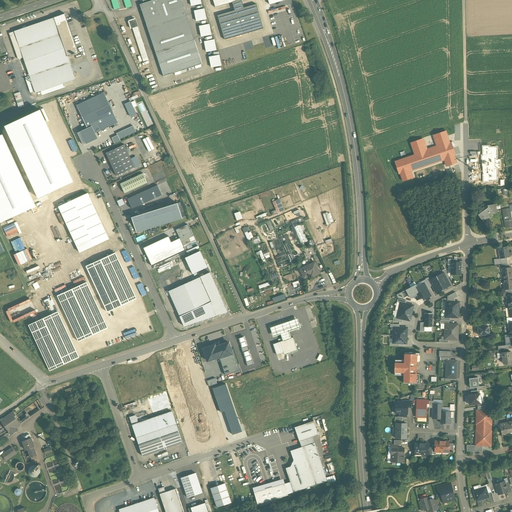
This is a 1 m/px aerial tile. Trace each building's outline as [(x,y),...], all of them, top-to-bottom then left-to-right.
[(142,0),(144,3),(140,5),(156,53),(194,40),(181,0),(142,0)] [(241,0),(240,0),(232,3),(235,11),(244,8),(241,0)] [(235,11),(218,16),(225,40),(264,29),(257,4),(244,8),(235,11)] [(205,8),(194,10),(197,21),(207,19),(205,8)] [(54,18),(14,32),(23,58),(25,63),(30,77),(35,91),(36,93),(41,91),(64,83),(76,80),(68,57),(73,55),(74,56),(76,55),(76,54),(79,53),(78,53),(65,14),(61,15),(55,18),(55,17),(54,18)] [(135,19),(129,21),(131,29),(133,28),(134,33),(139,32),(139,31),(135,19)] [(199,25),(201,37),(212,35),(210,24),(199,25)] [(23,58),(14,32),(10,33),(19,59),(23,58)] [(149,60),(139,32),(134,33),(144,62),(149,60)] [(215,39),(205,41),(206,52),(216,50),(215,39)] [(194,40),(156,53),(164,77),(202,64),(194,40)] [(209,56),(211,67),(222,66),(220,54),(209,56)] [(25,63),(21,64),(26,78),(30,77),(25,63)] [(30,77),(26,78),(30,92),(35,91),(30,77)] [(64,83),(41,91),(42,95),(65,87),(64,83)] [(21,92),(15,93),(18,108),(24,106),(21,92)] [(118,123),(105,94),(77,106),(88,129),(92,127),(95,133),(118,123)] [(131,118),(137,115),(131,102),(125,104),(131,118)] [(40,110),(6,126),(39,198),(73,182),(40,110)] [(88,129),(78,133),(84,145),(98,139),(95,133),(92,127),(88,129)] [(133,127),(117,134),(118,136),(120,139),(136,132),(133,127)] [(450,143),(446,131),(434,135),(438,147),(426,151),(422,139),(411,143),(415,155),(395,162),(399,174),(400,174),(403,181),(412,178),(409,171),(445,159),(447,167),(457,163),(454,156),(456,155),(451,142),(450,143)] [(36,207),(2,135),(0,135),(0,220),(1,223),(36,207)] [(124,145),(106,153),(117,176),(135,168),(131,158),(124,145)] [(489,181),(497,181),(497,169),(501,169),(501,159),(497,159),(497,147),(489,148),(489,146),(483,146),(483,155),(482,156),(482,166),(483,173),(483,182),(489,182),(489,181)] [(136,156),(131,158),(135,168),(140,165),(136,156)] [(143,174),(120,184),(125,193),(147,183),(143,174)] [(128,199),(132,209),(162,195),(157,186),(128,199)] [(88,193),(58,207),(80,253),(109,240),(88,193)] [(280,198),(273,201),(277,213),(284,210),(280,198)] [(178,203),(131,218),(136,233),(183,218),(178,203)] [(496,204),(487,206),(488,208),(478,215),(484,223),(488,219),(487,218),(492,214),(497,213),(496,204)] [(510,208),(503,209),(504,217),(506,228),(511,227),(511,218),(511,219),(511,215),(511,212),(510,208)] [(238,222),(243,220),(240,211),(235,213),(238,222)] [(327,224),(334,222),(330,212),(323,214),(327,224)] [(8,237),(19,231),(14,223),(3,228),(8,237)] [(308,241),(300,224),(294,227),(302,244),(308,241)] [(180,238),(183,245),(191,242),(189,238),(193,236),(188,225),(176,230),(180,238)] [(249,234),(251,233),(248,226),(243,229),(248,240),(251,239),(249,234)] [(27,247),(22,236),(11,242),(16,252),(27,247)] [(251,238),(253,245),(261,242),(259,236),(251,238)] [(169,237),(144,248),(152,266),(186,251),(183,245),(180,238),(171,242),(169,237)] [(508,246),(498,248),(500,259),(501,259),(507,258),(510,257),(508,246)] [(38,271),(33,259),(30,260),(26,249),(12,255),(26,290),(25,290),(27,295),(36,292),(34,285),(45,281),(40,270),(38,271)] [(186,259),(193,274),(207,267),(200,252),(186,259)] [(115,253),(86,267),(107,313),(137,300),(115,253)] [(315,262),(300,269),(304,278),(310,275),(311,277),(320,273),(315,262)] [(460,275),(461,263),(457,263),(452,262),(451,265),(451,274),(460,275)] [(508,268),(502,268),(503,279),(511,278),(511,273),(511,267),(508,268)] [(210,273),(169,291),(184,326),(228,312),(210,273)] [(443,289),(450,285),(446,278),(444,273),(437,277),(443,289)] [(436,293),(443,289),(437,277),(430,280),(432,286),(436,293)] [(511,278),(503,279),(504,290),(511,289),(511,278)] [(426,280),(421,282),(423,285),(424,284),(427,289),(430,288),(430,287),(426,280)] [(86,283),(58,296),(79,342),(108,329),(86,283)] [(142,283),(137,285),(142,296),(146,294),(142,283)] [(423,285),(417,287),(423,298),(424,300),(431,296),(427,289),(424,284),(423,285)] [(416,285),(410,288),(416,298),(417,301),(423,298),(417,287),(416,285)] [(410,288),(406,290),(409,296),(411,300),(416,298),(410,288)] [(406,290),(396,295),(398,298),(402,299),(409,296),(406,290)] [(447,301),(454,302),(454,299),(458,297),(455,292),(447,297),(447,301)] [(446,301),(445,309),(459,310),(459,302),(454,302),(447,301),(446,301)] [(412,313),(414,306),(406,304),(400,303),(398,310),(412,313)] [(445,309),(445,317),(450,318),(459,318),(459,310),(445,309)] [(410,321),(412,313),(398,310),(397,318),(402,319),(410,321)] [(57,311),(28,325),(49,371),(79,357),(57,311)] [(432,313),(425,313),(424,323),(424,327),(432,327),(432,313)] [(298,318),(270,327),(271,331),(273,335),(280,333),(283,341),(291,338),(289,330),(301,327),(299,322),(298,318)] [(449,324),(445,324),(445,329),(445,332),(458,332),(458,329),(458,324),(449,324)] [(478,335),(489,334),(488,325),(477,327),(478,335)] [(399,328),(393,327),(393,335),(407,336),(407,328),(399,328)] [(458,332),(445,332),(445,335),(444,340),(448,340),(458,340),(458,336),(458,332)] [(407,336),(393,335),(392,343),(399,344),(407,344),(407,336)] [(297,350),(293,337),(291,338),(283,341),(281,341),(284,352),(285,354),(297,350)] [(281,341),(273,343),(276,354),(284,352),(281,341)] [(218,354),(231,350),(229,343),(217,346),(218,348),(216,348),(215,345),(204,349),(208,361),(219,357),(218,354)] [(218,354),(219,357),(225,376),(240,371),(233,350),(231,350),(218,354)] [(509,352),(502,353),(504,364),(511,362),(511,360),(511,352),(509,352)] [(405,353),(404,360),(395,360),(395,375),(404,376),(404,383),(419,384),(420,374),(416,374),(417,363),(420,363),(420,353),(405,353)] [(457,370),(457,361),(451,361),(446,361),(446,369),(457,370)] [(457,379),(457,370),(446,369),(446,378),(450,378),(457,379)] [(217,384),(215,378),(207,381),(209,387),(217,384)] [(478,378),(469,379),(470,388),(477,387),(479,387),(478,378)] [(225,411),(233,435),(242,432),(226,384),(212,388),(221,412),(225,411)] [(71,388),(65,390),(68,397),(74,395),(71,388)] [(170,407),(166,394),(148,400),(153,413),(170,407)] [(471,395),(469,395),(470,405),(481,403),(480,394),(471,395)] [(429,401),(417,400),(417,407),(417,414),(417,417),(426,418),(426,414),(426,407),(429,407),(429,401)] [(442,403),(433,403),(433,407),(433,418),(442,419),(442,411),(442,403)] [(13,411),(1,420),(2,422),(9,432),(11,435),(18,430),(16,427),(20,424),(14,416),(16,415),(13,411)] [(137,438),(176,424),(172,411),(138,423),(132,425),(137,438)] [(451,411),(442,411),(442,419),(442,423),(451,423),(451,417),(451,411)] [(130,417),(132,425),(138,423),(135,415),(130,417)] [(314,421),(295,427),(300,442),(319,435),(314,421)] [(508,422),(500,424),(502,434),(502,433),(510,432),(510,433),(508,422)] [(176,424),(137,438),(143,457),(183,443),(176,424)] [(23,441),(26,451),(29,450),(31,458),(37,456),(34,448),(35,448),(32,438),(23,441)] [(491,438),(477,438),(477,445),(482,446),(490,446),(491,446),(491,445),(491,438)] [(315,443),(291,451),(294,460),(291,467),(286,468),(294,492),(327,481),(315,443)] [(13,447),(2,455),(6,461),(17,453),(13,447)] [(15,464),(14,467),(14,469),(15,471),(17,472),(19,473),(23,471),(24,468),(24,466),(23,465),(21,463),(20,462),(17,463),(15,464)] [(1,476),(1,480),(2,481),(4,483),(6,484),(10,484),(12,482),(14,481),(15,479),(15,476),(14,473),(12,471),(9,470),(7,470),(4,471),(2,474),(1,476)] [(196,473),(181,478),(188,498),(202,493),(196,473)] [(505,481),(495,484),(498,495),(508,492),(505,481)] [(225,483),(211,488),(217,508),(231,503),(225,483)] [(446,488),(440,490),(443,501),(450,499),(452,500),(454,500),(455,498),(452,486),(446,488)] [(486,487),(473,491),(476,501),(481,500),(482,498),(483,498),(484,499),(489,497),(488,494),(486,487)] [(166,492),(160,494),(166,511),(182,511),(184,511),(176,489),(166,492)] [(433,499),(428,501),(427,498),(421,499),(421,501),(424,510),(430,508),(431,511),(436,510),(436,509),(434,501),(433,499)] [(158,511),(154,499),(120,510),(120,511),(158,511)] [(208,511),(205,502),(192,507),(194,511),(208,511)]
